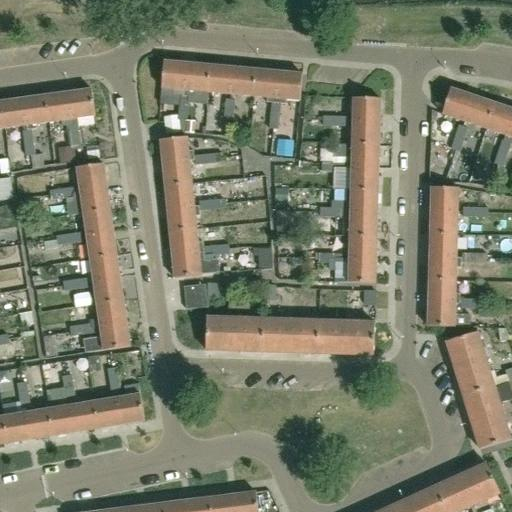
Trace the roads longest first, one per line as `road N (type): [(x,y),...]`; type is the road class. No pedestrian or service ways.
road 1 (residential): [(408,369),(414,56)]
road 2 (residential): [(121,55),(164,365)]
road 3 (residential): [(414,56),(177,37),(121,55)]
road 4 (residential): [(408,369),(164,365)]
road 5 (residential): [(355,511),(436,466),(408,369)]
road 6 (residential): [(175,453),(259,436),(270,442),(304,511)]
road 7 (residential): [(13,497),(175,453)]
road 8 (unknown): [(270,442),(329,420),(421,416)]
road 9 (residential): [(0,76),(121,55)]
